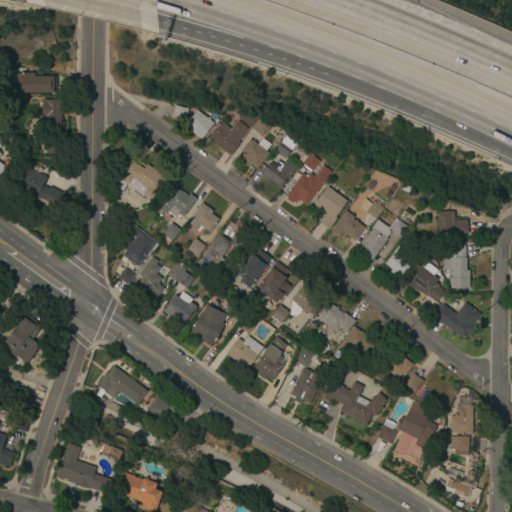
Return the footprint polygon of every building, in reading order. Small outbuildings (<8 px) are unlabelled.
[(55,93),(16,92),(17,73),(34,73),(34,77),(55,77),(55,93)] [(53,137),(54,130),(41,130),(42,100),(61,100),(61,137),(53,137)] [(173,118),(175,107),(188,109),(186,120),(173,118)] [(201,140),(184,127),(197,111),(214,123),(201,140)] [(225,117),(229,111),(235,115),(231,121),(225,117)] [(237,118),(241,112),(259,116),(250,128),(237,118)] [(252,129),(260,118),(270,126),(262,137),(252,129)] [(239,141),(241,143),(230,157),(213,144),(214,143),(208,138),(221,122),(231,130),(237,121),(248,129),(239,141)] [(285,159),(275,152),(286,136),(296,144),(289,153),(285,159)] [(43,157),(63,158),(64,139),(43,139),(43,148),(43,157)] [(271,146),(266,151),(269,154),(257,170),(251,165),(249,168),(244,164),(246,162),(240,158),(244,154),(241,152),(250,140),(257,145),(262,139),(271,146)] [(312,171),(297,160),(304,150),(319,161),(312,171)] [(165,178),(149,199),(142,194),(141,196),(126,184),(121,191),(112,184),(131,159),(143,168),(146,163),(165,178)] [(296,168),(280,188),(272,182),(271,184),(262,177),(263,175),(262,174),(271,162),(274,165),(278,161),(282,164),(286,160),(289,163),(296,168)] [(0,163),(11,171),(1,186),(0,185),(0,163)] [(302,174),(307,178),(310,174),(313,177),(315,176),(322,166),(331,173),(307,206),(299,200),(296,204),(285,196),(289,191),(302,174)] [(41,199),(36,199),(17,187),(26,167),(48,177),(43,186),(49,189),(50,186),(62,193),(55,205),(41,199)] [(388,190),(391,184),(396,187),(392,192),(388,190)] [(316,220),(322,211),(314,205),(327,187),(346,201),(334,218),(336,219),(329,230),(316,220)] [(188,196),(190,194),(197,199),(183,218),(178,214),(176,218),(168,212),(166,215),(159,210),(176,188),(188,196)] [(364,199),(371,204),(373,201),(374,201),(377,203),(377,204),(383,208),(375,219),(358,207),(364,199)] [(202,203),(212,211),(210,214),(219,220),(209,233),(199,225),(196,229),(188,223),(202,203)] [(349,237),(348,238),(342,233),(339,238),(331,232),(346,212),(354,218),(352,220),(364,228),(355,241),(349,237)] [(454,221),(468,221),(468,234),(438,235),(437,213),(454,212),(454,221)] [(356,252),(373,228),(372,228),(378,220),(388,228),(395,219),(408,228),(400,238),(391,232),(386,239),(387,239),(371,262),(356,252)] [(163,234),(171,223),(180,230),(172,241),(163,234)] [(137,267),(121,255),(125,249),(123,248),(130,239),(132,240),(135,236),(129,231),(134,225),(155,242),(137,267)] [(202,256),(219,234),(229,241),(236,232),(249,241),(240,253),(230,246),(223,256),(225,257),(218,268),(202,256)] [(167,245),(162,242),(166,237),(170,240),(167,245)] [(186,250),(195,239),(205,247),(197,257),(186,250)] [(449,277),(451,277),(451,275),(447,275),(448,277),(445,278),(441,270),(441,265),(443,265),(443,245),(464,245),(464,257),(465,257),(465,270),(468,270),(468,288),(449,288),(449,277)] [(257,254),(259,251),(272,260),(267,267),(266,266),(249,289),(247,287),(245,289),(240,286),(242,284),(239,281),(241,278),(236,274),(243,265),(245,266),(245,265),(239,260),(250,247),(255,251),(254,252),(257,254)] [(390,272),(391,270),(385,265),(397,248),(403,252),(400,256),(412,264),(400,280),(390,272)] [(145,294),(142,299),(131,292),(141,278),(138,276),(151,257),(158,261),(156,265),(160,268),(156,274),(161,278),(157,285),(163,289),(155,301),(145,294)] [(166,275),(178,259),(188,266),(176,283),(166,275)] [(290,286),(283,297),(281,295),(276,303),(261,293),(262,292),(257,288),(271,268),(272,268),(276,262),(287,271),(283,277),(285,278),(283,281),(290,286)] [(117,278),(126,267),(135,275),(127,285),(117,278)] [(426,297),(408,285),(421,267),(438,279),(435,284),(445,291),(435,303),(426,297)] [(177,283),(185,272),(194,279),(187,290),(177,283)] [(290,299),(303,283),(321,298),(308,313),(305,311),(290,299)] [(192,299),(190,303),(196,307),(184,324),(171,315),(169,318),(162,313),(174,295),(178,298),(182,292),(192,299)] [(224,312),(232,301),(245,310),(236,321),(224,312)] [(342,314),(343,312),(355,321),(346,334),(340,329),(337,333),(317,318),(329,302),(339,309),(338,311),(342,314)] [(433,318),(442,305),(456,315),(464,303),(480,315),(472,326),(475,327),(464,341),(433,318)] [(199,314),(201,315),(202,314),(201,313),(205,305),(225,315),(221,323),(223,325),(213,346),(197,338),(198,336),(190,332),(199,314)] [(270,316),(278,305),(288,313),(280,323),(270,316)] [(26,364),(4,350),(7,346),(3,343),(25,314),(42,327),(32,341),(39,346),(26,364)] [(238,328),(246,316),(256,323),(248,335),(238,328)] [(362,359),(342,345),(354,328),(374,342),(362,359)] [(262,353),(262,352),(274,335),(285,344),(279,353),(280,354),(279,355),(282,357),(280,361),(283,363),(281,365),(281,366),(273,376),(274,377),(271,380),(265,376),(263,379),(255,373),(258,370),(252,366),(262,353)] [(239,362),(238,364),(226,355),(238,339),(243,342),(248,336),(263,348),(248,368),(239,362)] [(292,361),(300,346),(317,356),(313,362),(310,360),(305,368),(292,361)] [(402,360),(403,358),(413,365),(401,382),(385,370),(395,356),(402,360)] [(146,391),(136,405),(117,391),(112,399),(103,392),(104,391),(95,385),(105,372),(107,374),(112,366),(146,391)] [(310,404),(290,395),(302,369),(322,378),(310,404)] [(405,385),(413,374),(422,381),(415,392),(405,385)] [(348,391),(353,382),(362,387),(357,396),(368,402),(376,394),(384,401),(379,407),(381,408),(374,416),(371,414),(370,416),(365,426),(354,421),(355,420),(339,411),(342,405),(324,396),(332,381),(343,387),(342,388),(348,391)] [(146,410),(154,398),(156,399),(161,392),(171,400),(158,419),(146,410)] [(436,424),(422,450),(414,446),(417,440),(394,429),(400,417),(404,419),(412,402),(425,409),(422,416),(436,424)] [(456,435),(456,433),(450,433),(451,417),(454,417),(454,414),(458,414),(458,405),(460,405),(460,402),(470,402),(470,405),(472,405),(472,435),(456,435)] [(25,431),(14,428),(18,416),(28,419),(25,431)] [(377,439),(384,426),(396,432),(390,445),(377,439)] [(14,461),(11,460),(11,461),(14,462),(13,466),(10,465),(8,468),(0,464),(0,433),(7,436),(2,450),(16,455),(14,461)] [(453,455),(453,451),(451,451),(451,437),(468,437),(468,455),(453,455)] [(106,495),(55,479),(67,444),(80,448),(76,461),(96,468),(94,475),(111,480),(106,495)] [(447,474),(449,469),(448,469),(463,474),(461,478),(447,474)] [(152,511),(140,508),(142,502),(123,496),(123,498),(111,494),(118,472),(157,484),(155,490),(162,492),(155,511),(152,511)] [(444,491),(448,480),(471,486),(467,498),(444,491)] [(178,505),(180,500),(207,511),(157,511),(163,498),(178,505)]
